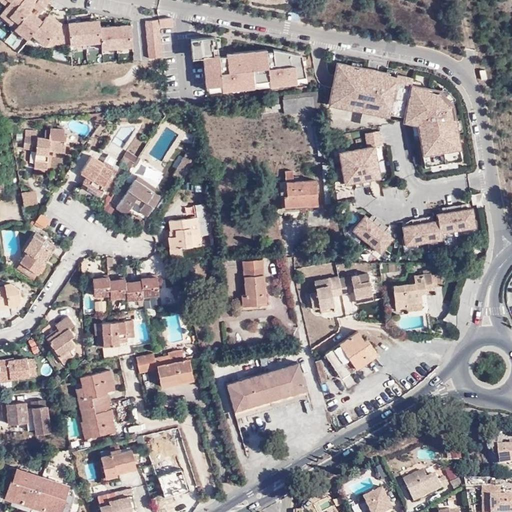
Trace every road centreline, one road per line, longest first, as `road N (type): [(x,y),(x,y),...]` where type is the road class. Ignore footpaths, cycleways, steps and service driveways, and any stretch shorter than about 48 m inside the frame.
road 1 (residential): [(507,259),(476,100),(449,59),(162,1)]
road 2 (secondary): [(455,363),(402,405),(228,511)]
road 3 (secondary): [(230,511),(269,498),(428,403),(469,394)]
road 4 (residential): [(0,336),(42,310),(93,233)]
